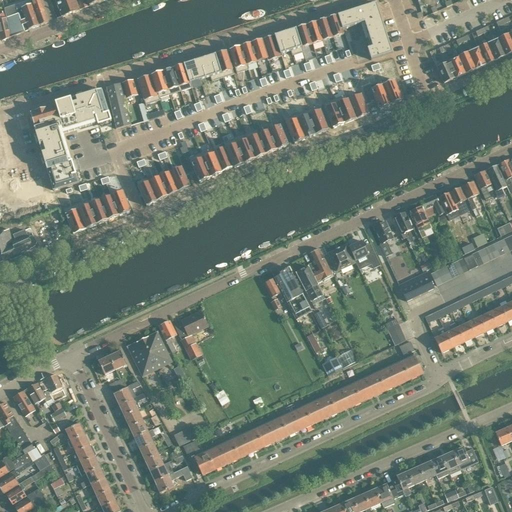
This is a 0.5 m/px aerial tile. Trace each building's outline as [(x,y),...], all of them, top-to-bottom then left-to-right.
[(23,0),(15,3),(3,7),(4,11),(5,17),(18,13),(24,30),(27,29),(39,25),(39,24),(31,3),(30,0),(23,0)] [(40,0),(30,0),(31,3),(39,24),(47,21),(47,20),(40,0)] [(75,0),(54,0),(60,16),(79,9),(75,0)] [(77,0),(80,8),(89,5),(86,0),(77,0)] [(376,2),(337,14),(341,28),(364,21),(372,46),(367,47),(370,59),(392,52),(376,2)] [(4,11),(0,12),(0,35),(1,39),(10,36),(5,17),(4,11)] [(18,13),(5,17),(10,36),(24,30),(18,13)] [(337,14),(327,17),(332,36),(343,33),(341,28),(337,14)] [(327,17),(316,21),(322,40),(332,36),(327,17)] [(316,21),(306,24),(312,43),(322,40),(316,21)] [(306,24),(295,27),(301,46),(312,43),(306,24)] [(295,27),(284,31),(290,50),(291,54),(303,51),(301,46),(295,27)] [(284,31),(273,35),(280,55),(281,55),(281,53),(290,50),(284,31)] [(511,42),(508,33),(497,38),(505,55),(511,51),(511,42)] [(273,35),(262,38),(269,59),(280,55),(273,35)] [(262,38),(251,42),(257,60),(266,57),(267,60),(269,59),(262,38)] [(497,38),(487,42),(495,59),(505,55),(497,38)] [(251,42),(240,45),(246,64),(257,60),(251,42)] [(487,42),(477,46),(485,64),(495,59),(487,42)] [(240,45),(228,49),(236,72),(248,68),(246,64),(240,45)] [(477,46),(467,51),(475,68),(485,64),(477,46)] [(226,50),(215,53),(222,77),(233,73),(226,50)] [(457,55),(458,56),(465,72),(475,68),(467,51),(458,55),(457,55)] [(215,53),(204,57),(210,75),(209,76),(211,80),(222,77),(215,53)] [(447,61),(439,65),(436,66),(443,82),(454,77),(465,72),(458,56),(454,58),(447,61)] [(204,57),(194,60),(200,79),(209,76),(210,75),(204,57)] [(194,60),(183,63),(189,82),(190,82),(200,79),(194,60)] [(183,63),(172,67),(180,90),(191,87),(190,82),(189,82),(183,63)] [(172,67),(162,70),(169,94),(180,90),(172,67)] [(162,70),(151,74),(159,97),(169,94),(162,70)] [(151,74),(137,78),(145,104),(160,99),(159,97),(151,74)] [(133,78),(121,81),(125,97),(137,94),(133,78)] [(381,79),(369,84),(379,109),(391,104),(382,83),(381,79)] [(394,79),(382,83),(391,104),(402,99),(394,79)] [(121,83),(106,86),(116,127),(131,123),(121,83)] [(55,104),(29,112),(53,189),(77,182),(71,160),(67,161),(57,130),(96,118),(97,124),(110,120),(100,88),(55,102),(55,104)] [(360,92),(347,98),(355,118),(368,113),(360,92)] [(345,93),(334,98),(344,123),(355,118),(347,98),(345,93)] [(334,98),(322,103),(332,127),(344,123),(334,98)] [(142,102),(138,103),(143,120),(147,118),(142,102)] [(317,104),(306,109),(316,134),(327,129),(317,104)] [(306,109),(295,113),(305,138),(316,134),(306,109)] [(295,113),(284,118),(293,142),(305,138),(295,113)] [(279,124),(268,129),(277,149),(288,144),(279,124)] [(256,129),(244,134),(246,138),(247,138),(255,158),(266,153),(258,133),(256,129)] [(268,129),(258,133),(266,153),(277,149),(268,129)] [(235,138),(223,142),(224,145),(233,166),(233,167),(244,162),(236,142),(237,142),(235,138)] [(237,142),(236,142),(244,162),(255,158),(247,138),(246,138),(237,142)] [(224,145),(212,151),(221,171),(233,166),(224,145)] [(211,147),(200,152),(210,177),(221,172),(221,171),(212,151),(211,147)] [(200,152),(188,157),(199,182),(210,177),(200,152)] [(508,159),(498,164),(505,178),(503,178),(510,193),(511,192),(511,158),(509,160),(508,159)] [(495,165),(486,169),(495,187),(492,188),(497,198),(503,195),(499,185),(504,183),(495,165)] [(180,166),(169,171),(178,191),(189,186),(180,166)] [(484,170),(473,175),(480,189),(484,199),(490,196),(487,190),(493,188),(491,184),(484,170)] [(169,171),(159,176),(168,196),(178,191),(169,171)] [(159,176),(148,180),(157,200),(168,196),(159,176)] [(148,180),(137,185),(146,205),(157,200),(148,180)] [(472,181),(461,185),(467,198),(466,198),(469,203),(468,204),(471,209),(472,209),(476,207),(471,196),(478,193),(472,181)] [(459,186),(448,191),(459,215),(468,210),(463,199),(465,199),(459,186)] [(122,190),(111,194),(119,215),(130,210),(122,190)] [(448,191),(437,197),(448,220),(459,215),(448,191)] [(111,194),(100,199),(108,219),(119,215),(111,194)] [(435,195),(419,202),(421,207),(426,217),(437,212),(438,214),(443,212),(435,195)] [(88,198),(75,203),(85,228),(97,223),(89,203),(88,198)] [(100,199),(89,203),(97,223),(108,219),(100,199)] [(75,203),(63,208),(72,233),(85,228),(75,203)] [(415,209),(409,212),(421,238),(425,236),(423,231),(431,227),(429,223),(426,217),(421,207),(419,207),(415,209)] [(398,215),(394,217),(404,238),(408,236),(406,232),(413,228),(405,212),(404,212),(404,211),(399,214),(398,215)] [(443,214),(436,217),(440,223),(446,220),(443,214)] [(378,224),(373,226),(381,242),(379,243),(385,256),(392,253),(386,240),(392,237),(385,221),(384,221),(383,220),(378,223),(378,224)] [(509,222),(496,228),(500,236),(511,230),(511,228),(509,222)] [(3,230),(0,231),(0,261),(8,257),(9,259),(21,254),(20,252),(23,250),(25,251),(28,249),(29,248),(32,246),(32,245),(34,244),(35,241),(33,237),(30,235),(27,236),(24,229),(12,234),(13,236),(10,238),(8,228),(3,230)] [(482,232),(472,237),(477,247),(487,242),(482,232)] [(488,236),(490,240),(498,237),(496,232),(488,236)] [(504,239),(498,241),(504,253),(509,250),(504,239)] [(361,240),(348,246),(360,272),(359,269),(371,263),(373,268),(380,264),(370,243),(364,246),(361,240)] [(498,241),(493,244),(498,255),(504,253),(498,241)] [(471,242),(461,246),(464,253),(474,248),(471,242)] [(346,243),(328,251),(336,270),(354,262),(346,243)] [(493,244),(487,246),(493,258),(498,255),(493,244)] [(487,246),(482,249),(487,260),(493,258),(487,246)] [(312,261),(307,263),(310,270),(317,283),(332,274),(319,248),(308,253),(312,261)] [(482,249),(476,252),(482,263),(487,260),(482,249)] [(476,252),(471,254),(477,266),(482,263),(476,252)] [(467,256),(463,258),(468,270),(472,268),(477,266),(471,254),(467,256)] [(463,258),(457,261),(463,272),(468,270),(463,258)] [(457,261),(452,263),(457,275),(463,272),(457,261)] [(452,263),(446,266),(452,278),(457,275),(452,263)] [(308,266),(295,273),(296,273),(313,305),(324,298),(322,295),(308,267),(308,266)] [(446,266),(441,269),(446,280),(452,278),(446,266)] [(278,275),(273,278),(294,315),(296,318),(311,310),(294,278),(288,268),(280,272),(281,272),(279,273),(278,275)] [(441,269),(435,271),(441,283),(446,280),(441,269)] [(435,271),(430,274),(436,285),(441,283),(435,271)] [(426,272),(419,275),(421,279),(427,290),(434,287),(426,272)] [(511,278),(510,275),(500,280),(503,287),(511,282),(511,278)] [(273,279),(263,284),(270,298),(272,301),(270,302),(270,303),(273,310),(281,306),(276,295),(280,293),(273,279)] [(421,279),(407,286),(413,297),(427,290),(421,279)] [(500,280),(489,285),(492,292),(503,287),(500,280)] [(347,285),(342,288),(344,293),(350,290),(347,285)] [(489,285),(478,290),(481,297),(492,292),(489,285)] [(407,286),(400,289),(406,300),(413,297),(407,286)] [(478,290),(467,295),(470,302),(481,297),(478,290)] [(467,295),(456,301),(459,307),(470,302),(467,295)] [(456,301),(445,306),(448,312),(459,307),(456,301)] [(511,306),(510,302),(499,307),(506,322),(511,318),(511,306)] [(445,306),(434,311),(437,318),(448,312),(445,306)] [(499,307),(488,312),(495,327),(506,322),(499,307)] [(319,310),(313,314),(321,328),(327,325),(319,310)] [(181,321),(174,325),(184,347),(184,348),(191,360),(201,354),(195,343),(190,334),(208,326),(203,318),(200,311),(180,320),(181,321)] [(434,311),(424,316),(427,323),(437,318),(434,311)] [(488,312),(477,317),(484,332),(495,327),(488,312)] [(477,317),(466,323),(473,337),(484,332),(477,317)] [(395,318),(384,323),(386,328),(397,322),(395,318)] [(169,320),(158,325),(172,353),(175,351),(169,339),(169,340),(168,338),(176,335),(169,320)] [(397,322),(386,328),(388,333),(400,327),(398,323),(397,322)] [(445,333),(452,347),(463,342),(456,328),(456,327),(454,322),(449,324),(452,330),(445,333)] [(456,327),(456,328),(463,342),(473,337),(466,323),(456,327)] [(440,335),(434,338),(441,353),(452,347),(445,333),(442,326),(437,329),(440,335)] [(400,327),(388,333),(391,339),(403,333),(400,327)] [(157,332),(142,339),(157,368),(171,361),(169,357),(157,332)] [(403,333),(391,339),(394,345),(398,343),(405,339),(403,333)] [(314,337),(309,340),(315,351),(320,349),(314,337)] [(142,339),(127,346),(134,362),(139,371),(141,376),(157,368),(142,339)] [(410,340),(399,345),(403,355),(414,350),(414,349),(410,340)] [(352,349),(336,357),(342,368),(351,363),(352,364),(358,361),(352,349)] [(120,350),(108,355),(115,369),(127,364),(120,350)] [(248,430),(192,456),(198,470),(200,469),(202,474),(263,445),(263,446),(337,413),(336,412),(421,372),(419,368),(422,367),(421,366),(415,353),(327,394),(328,395),(249,431),(248,430)] [(108,355),(97,360),(104,375),(115,369),(108,355)] [(325,362),(322,364),(327,375),(342,368),(336,357),(334,358),(332,356),(330,355),(331,356),(329,355),(325,357),(324,359),(324,361),(325,362)] [(55,374),(39,382),(43,391),(45,390),(45,391),(45,392),(47,391),(49,394),(62,388),(55,374)] [(118,379),(108,383),(112,391),(122,386),(118,379)] [(37,382),(26,388),(34,404),(42,400),(43,402),(45,401),(47,405),(50,404),(51,406),(55,403),(49,394),(47,391),(45,392),(45,391),(43,392),(37,382)] [(127,387),(113,393),(118,404),(132,398),(127,387)] [(22,390),(12,397),(25,416),(35,410),(22,390)] [(222,390),(215,394),(221,405),(228,401),(222,390)] [(260,396),(253,400),(260,413),(266,410),(260,396)] [(132,398),(118,404),(124,415),(137,409),(132,398)] [(4,402),(0,404),(0,417),(5,425),(14,440),(15,440),(24,453),(26,452),(33,447),(18,422),(17,422),(15,419),(4,402)] [(51,406),(54,411),(61,407),(58,402),(55,403),(51,406)] [(62,407),(50,414),(53,420),(65,414),(62,407)] [(152,408),(148,410),(151,416),(152,416),(152,418),(157,415),(152,408)] [(137,409),(124,415),(129,426),(142,420),(137,409)] [(41,411),(36,414),(40,419),(42,422),(46,420),(44,416),(44,417),(41,411)] [(152,416),(150,417),(154,425),(157,424),(160,422),(157,415),(152,418),(152,416)] [(142,420),(129,426),(134,437),(148,431),(147,430),(142,420)] [(79,423),(65,429),(70,439),(70,440),(84,434),(79,423)] [(190,425),(172,435),(177,446),(196,437),(190,425)] [(505,427),(494,432),(500,445),(511,440),(505,427)] [(148,431),(134,437),(139,448),(153,442),(152,441),(154,440),(152,436),(154,435),(151,428),(147,430),(148,431)] [(163,430),(159,432),(162,437),(164,439),(168,437),(163,430)] [(70,440),(67,442),(70,447),(70,448),(73,447),(75,451),(89,445),(84,434),(70,440)] [(56,435),(49,440),(52,444),(59,439),(56,435)] [(195,440),(183,446),(187,455),(199,449),(195,440)] [(153,442),(139,448),(144,459),(158,453),(153,442)] [(89,445),(75,451),(80,462),(94,456),(92,451),(93,450),(93,449),(91,445),(90,444),(89,445)] [(462,445),(451,450),(458,465),(459,468),(470,463),(477,459),(472,448),(465,451),(462,445)] [(33,447),(26,452),(31,459),(32,460),(33,460),(41,455),(35,446),(33,447)] [(57,447),(53,449),(58,460),(62,458),(57,447)] [(175,450),(170,452),(174,460),(176,459),(182,456),(181,454),(181,455),(178,448),(175,450)] [(20,449),(15,452),(18,457),(23,454),(20,449)] [(451,450),(440,455),(447,470),(446,470),(448,473),(448,475),(460,469),(459,468),(458,465),(451,450)] [(2,461),(0,461),(0,475),(8,471),(8,470),(12,468),(15,469),(22,464),(31,459),(26,452),(24,453),(23,454),(18,457),(11,461),(7,454),(3,457),(2,461)] [(41,455),(33,460),(39,470),(49,463),(43,453),(41,455)] [(158,453),(144,459),(149,470),(163,464),(158,453)] [(440,455),(429,460),(435,475),(437,478),(448,473),(446,470),(447,470),(440,455)] [(94,456),(80,462),(85,473),(99,467),(94,456)] [(62,458),(58,460),(63,470),(67,468),(62,458)] [(429,460),(418,465),(424,480),(435,475),(429,460)] [(505,463),(499,465),(504,477),(509,475),(505,463)] [(11,473),(0,480),(0,487),(3,493),(19,484),(18,483),(15,477),(19,475),(18,473),(25,469),(22,464),(15,469),(10,472),(11,473)] [(163,464),(149,470),(155,481),(168,475),(168,474),(163,464)] [(418,465),(407,470),(413,485),(424,480),(418,465)] [(187,466),(180,469),(183,474),(185,480),(192,477),(187,466)] [(88,479),(80,483),(82,488),(90,484),(91,484),(105,478),(99,467),(85,473),(88,479)] [(396,478),(391,480),(392,483),(398,494),(403,492),(405,496),(410,493),(408,487),(413,485),(407,470),(395,475),(396,478)] [(174,486),(171,480),(176,477),(173,472),(168,474),(168,475),(155,481),(160,492),(174,486)] [(19,486),(5,494),(12,504),(25,496),(22,490),(25,488),(24,486),(32,480),(29,476),(18,483),(19,484),(19,486)] [(60,477),(50,483),(53,488),(58,486),(64,483),(60,477)] [(105,478),(91,484),(96,495),(110,489),(105,478)] [(386,483),(374,488),(381,502),(383,507),(394,502),(393,498),(398,496),(398,494),(392,483),(387,486),(386,483)] [(58,486),(53,488),(56,496),(58,495),(62,493),(58,486)] [(491,486),(484,489),(490,504),(497,501),(491,486)] [(27,497),(14,505),(17,511),(25,511),(33,507),(45,500),(38,488),(26,495),(27,497)] [(374,488),(363,493),(370,507),(381,502),(374,488)] [(110,489),(96,495),(101,506),(115,500),(110,489)] [(455,489),(444,494),(447,501),(458,497),(456,493),(455,489)] [(363,493),(352,498),(358,511),(359,511),(365,510),(366,511),(370,510),(369,508),(370,507),(363,493)] [(358,511),(352,498),(341,502),(345,511),(358,511)] [(34,509),(29,511),(38,511),(40,511),(39,509),(48,503),(45,500),(33,507),(34,509)] [(115,500),(101,506),(103,511),(120,511),(115,500)] [(345,511),(341,502),(330,507),(331,511),(345,511)] [(421,503),(418,505),(420,511),(421,511),(427,510),(423,502),(421,503)]
